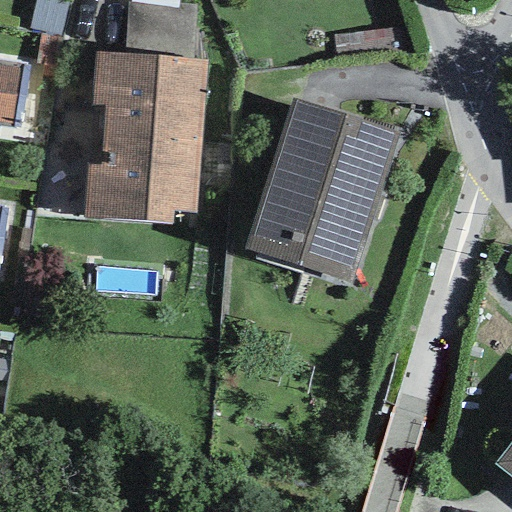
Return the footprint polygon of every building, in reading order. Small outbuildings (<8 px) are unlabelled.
[(137,0),(136,17),(182,19),(182,0),(137,0)] [(197,213),(205,59),(93,52),(83,221),(171,226),(172,211),(197,213)] [(0,126),(19,129),(28,65),(0,60),(0,126)] [(398,133),(292,99),(243,249),(349,283),(398,133)] [(511,439),(492,464),(511,479),(511,439)]
